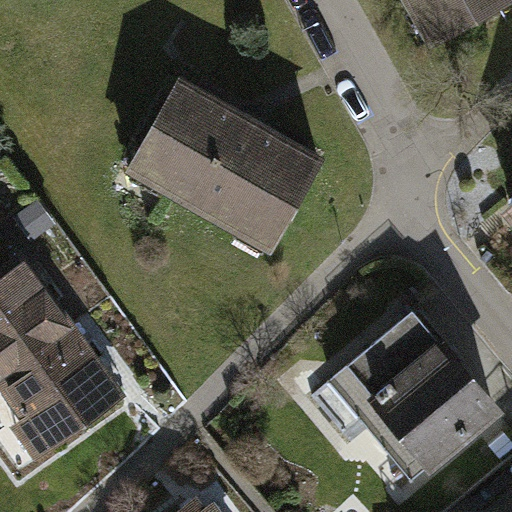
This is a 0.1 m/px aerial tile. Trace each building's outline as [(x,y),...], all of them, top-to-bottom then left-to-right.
[(511,0),(399,0),(433,60),(511,16),(511,0)] [(253,110),(176,68),(122,166),(266,244),(319,146),(253,110)] [(511,181),(503,189),(511,199),(511,181)] [(0,372),(78,315),(24,242),(0,259),(0,372)] [(436,343),(409,308),(310,384),(339,422),(358,407),(402,464),(419,451),(428,463),(503,406),(448,334),(436,343)] [(78,315),(0,372),(0,377),(24,410),(10,420),(36,455),(130,386),(78,315)] [(177,511),(203,511),(195,499),(177,511)]
